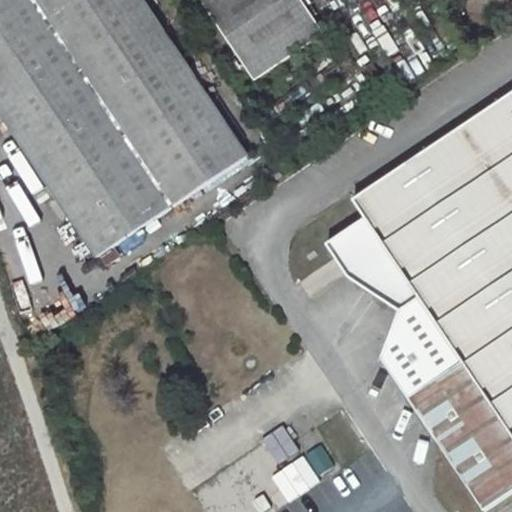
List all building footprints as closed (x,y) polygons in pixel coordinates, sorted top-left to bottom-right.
[(246,157),(139,0),(0,0),(0,114),(96,258),(246,157)] [(199,0),(208,12),(256,82),(325,36),(300,0),(199,0)] [(208,12),(198,18),(245,89),(256,82),(208,12)] [(511,491),(511,95),(353,203),(372,230),(435,322),(383,357),(465,481),(484,511),(511,491)] [(372,230),(351,243),(403,319),(372,341),(383,357),(435,322),(372,230)] [(281,427),(271,434),(285,455),(295,449),(281,427)] [(153,451),(184,484),(202,466),(171,434),(153,451)] [(302,485),(334,469),(321,443),(289,459),(302,485)]
